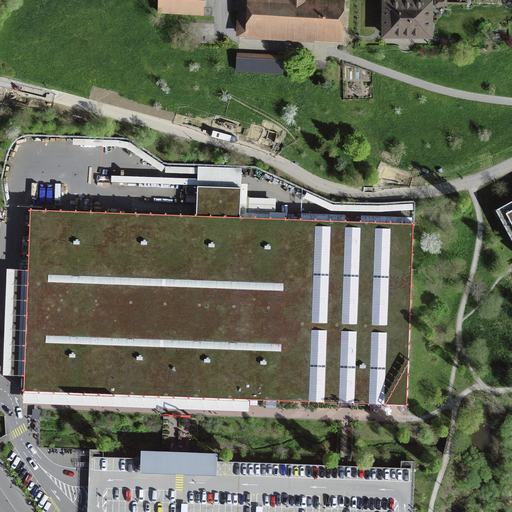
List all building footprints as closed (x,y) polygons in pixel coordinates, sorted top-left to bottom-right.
[(159,0),(158,11),(189,13),(200,14),(201,0),(159,0)] [(240,0),(239,29),(322,34),(338,35),(340,7),(302,5),(302,0),(240,0)] [(429,4),(385,4),(385,19),(385,35),(429,35),(429,4)] [(277,57),(238,55),(237,70),(282,72),(283,57),(277,57)] [(31,208),(30,208),(30,210),(29,210),(29,211),(30,211),(25,351),(24,389),(22,389),(22,391),(24,391),(24,392),(25,392),(25,391),(181,397),(347,403),(405,405),(405,406),(406,406),(407,405),(408,405),(408,403),(407,403),(413,225),(415,225),(415,224),(413,224),(413,222),(412,222),(412,224),(240,218),(241,188),(197,187),(196,216),(31,210),(31,208)] [(511,201),(495,210),(511,240),(511,201)] [(7,265),(3,370),(23,371),(27,265),(7,265)] [(104,449),(90,449),(87,511),(412,511),(415,461),(401,461),(401,468),(346,466),(216,461),(216,454),(197,453),(161,452),(142,451),(142,458),(103,457),(104,449)]
